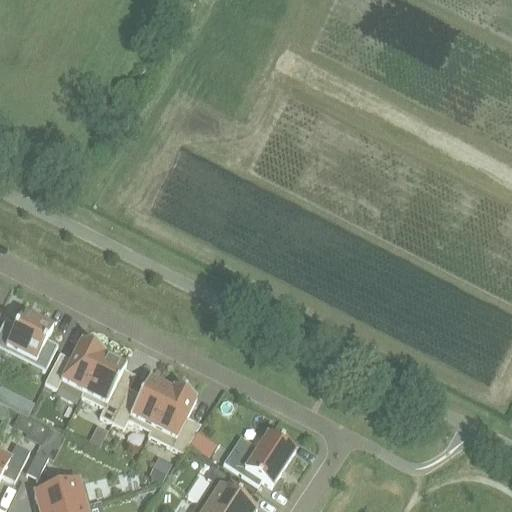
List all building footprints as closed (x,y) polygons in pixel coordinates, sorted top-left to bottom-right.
[(22,316),(16,329),(5,324),(0,332),(0,340),(8,345),(5,351),(32,365),(30,368),(44,375),(57,350),(46,344),(49,338),(52,332),(22,316)] [(80,345),(70,364),(66,371),(56,365),(44,388),(56,394),(60,386),(82,397),(83,397),(103,359),(103,360),(104,358),(80,345)] [(106,361),(103,360),(103,359),(83,397),(82,397),(80,401),(103,413),(99,422),(111,428),(125,401),(113,395),(124,375),(125,371),(121,369),(122,365),(108,358),(106,361)] [(123,434),(127,425),(149,436),(171,393),(168,392),(169,389),(154,382),(153,385),(148,383),(140,399),(136,406),(125,401),(111,428),(123,434)] [(33,409),(0,391),(0,408),(27,422),(33,409)] [(172,392),(171,393),(149,436),(147,441),(182,458),(196,437),(183,430),(186,423),(196,404),(172,392)] [(40,448),(47,433),(33,425),(25,441),(40,448)] [(199,436),(189,450),(208,463),(218,449),(199,436)] [(223,467),(258,490),(261,484),(271,491),(294,455),(291,453),(293,450),(278,440),(276,443),(267,438),(249,466),(231,455),(223,467)] [(0,459),(0,482),(1,480),(14,486),(29,456),(15,449),(8,464),(0,459)] [(48,463),(36,457),(25,479),(37,485),(48,463)] [(197,507),(204,511),(252,511),(247,509),(231,498),(238,488),(237,487),(214,472),(207,484),(211,486),(197,507)] [(33,511),(78,511),(89,509),(83,485),(34,498),(36,509),(33,510),(33,511)]
